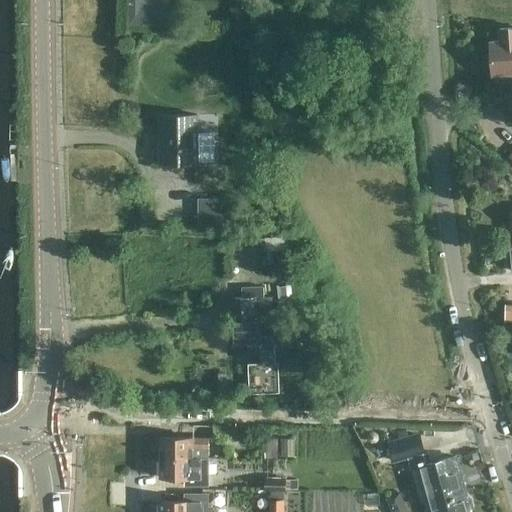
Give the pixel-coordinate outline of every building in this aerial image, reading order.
[(128,0),(127,23),(167,25),(168,3),(155,2),(154,0),(128,0)] [(511,73),(511,40),(490,42),(492,75),(511,73)] [(199,163),(199,161),(214,161),(214,132),(199,132),(199,116),(160,116),(160,163),(199,163)] [(221,225),(221,199),(196,200),(197,225),(221,225)] [(232,298),(233,321),(262,320),(274,319),(273,297),(258,297),(257,289),(244,289),(244,297),(232,298)] [(262,320),(233,321),(235,344),(250,343),(250,352),(262,351),(262,354),(274,354),(274,352),(286,352),(285,333),(262,334),(262,320)] [(250,393),(279,392),(278,362),(248,363),(250,393)] [(161,436),(160,457),(192,457),(207,457),(208,437),(238,437),(238,426),(193,425),(192,437),(161,436)] [(466,496),(455,457),(426,465),(422,453),(424,452),(419,435),(389,444),(394,461),(407,457),(411,471),(417,469),(428,507),(425,511),(470,511),(473,507),(470,499),(466,496)] [(192,457),(160,457),(160,476),(207,477),(207,467),(192,467),(192,457)] [(266,479),(266,488),(287,489),(287,480),(266,479)] [(160,501),(159,511),(207,511),(207,494),(183,494),(183,501),(160,501)] [(282,511),(282,500),(269,500),(269,511),(282,511)]
